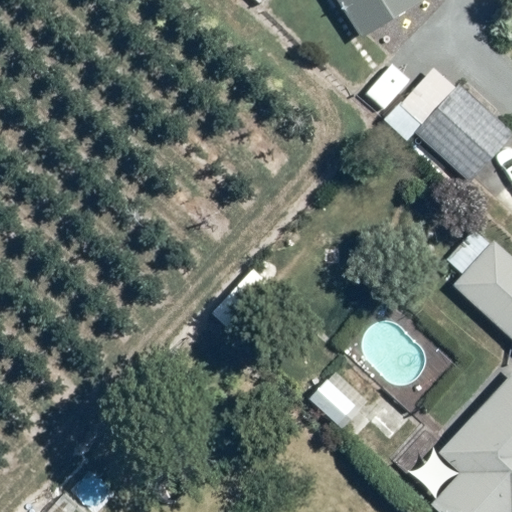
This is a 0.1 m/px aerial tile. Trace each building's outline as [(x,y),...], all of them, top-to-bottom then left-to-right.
[(337,0),(365,44),(435,0),(337,0)] [(508,134),(433,62),(390,108),(412,129),(465,179),(508,134)] [(511,264),(484,239),(446,281),(511,341),(511,264)] [(228,286),(207,312),(235,335),(256,309),(228,286)] [(328,367),(304,395),(340,426),(364,398),(328,367)] [(511,511),(511,374),(439,454),(458,471),(428,508),(432,511),(511,511)] [(414,418),(383,398),(361,433),(392,453),(414,418)]
